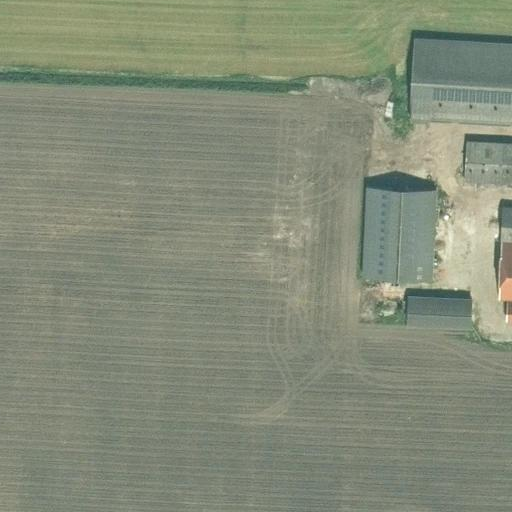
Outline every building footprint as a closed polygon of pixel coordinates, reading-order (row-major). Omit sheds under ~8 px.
[(511,122),(511,41),(414,36),(409,117),(511,122)] [(463,180),(511,182),(511,141),(465,139),(463,180)] [(362,275),(431,278),(435,189),(367,186),(362,275)] [(501,239),(502,239),(500,296),(508,297),(507,319),(511,318),(511,205),(502,205),(501,239)] [(469,298),(409,295),(408,324),(469,326),(469,298)]
